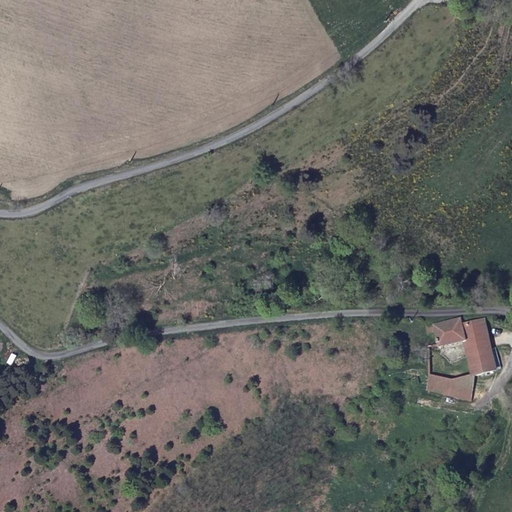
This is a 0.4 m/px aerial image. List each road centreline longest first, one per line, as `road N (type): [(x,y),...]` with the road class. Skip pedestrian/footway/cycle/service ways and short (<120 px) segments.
road 1 (residential): [(511,313),(320,312),(204,322),(43,354),(0,327)]
road 2 (residential): [(0,212),(21,213),(259,125),(365,51),(418,0)]
road 3 (track): [(421,511),(490,432),(511,386)]
